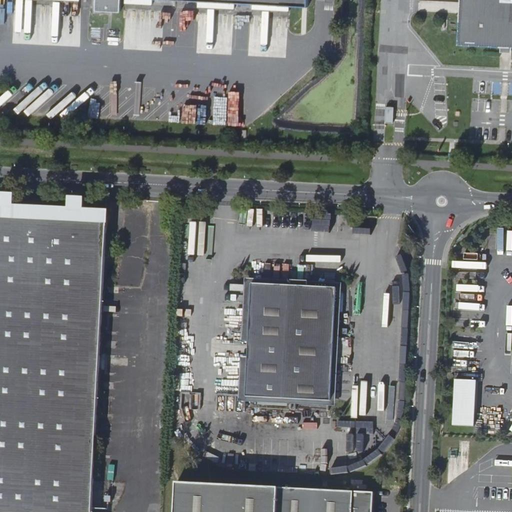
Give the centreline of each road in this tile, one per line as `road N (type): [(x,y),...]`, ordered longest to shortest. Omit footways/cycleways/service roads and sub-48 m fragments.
road 1 (unknown): [(216,236),(208,386),(220,432),(241,440),(334,443),(381,419),(384,271),(352,249),(309,243)]
road 2 (unclassified): [(0,176),(441,200)]
road 3 (unclassified): [(419,511),(441,200)]
road 4 (unknown): [(138,224),(135,511)]
